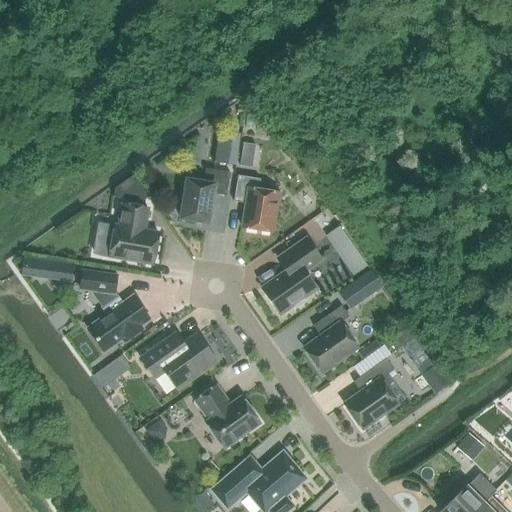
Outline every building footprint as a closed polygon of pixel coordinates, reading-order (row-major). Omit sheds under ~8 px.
[(186,180),(180,220),(183,220),(185,224),(192,225),(195,222),(207,224),(212,195),(226,197),(229,174),(205,170),(203,183),(186,180)] [(114,190),(112,198),(138,205),(148,198),(133,176),(114,190)] [(245,204),(241,228),(271,233),(278,194),(257,190),(259,180),(237,176),(232,202),(245,204)] [(114,226),(109,258),(152,265),(158,234),(144,232),(147,210),(121,205),(117,227),(114,226)] [(366,267),(338,227),(325,236),(353,276),(366,267)] [(286,273),(261,290),(279,315),(292,306),(294,310),(305,302),(302,298),(315,289),(306,277),(310,274),(308,270),(321,261),(305,239),(277,259),(286,273)] [(267,253),(253,259),(257,269),(271,263),(267,253)] [(69,281),(72,265),(24,259),(22,275),(69,281)] [(82,271),(80,291),(91,292),(107,314),(86,329),(103,353),(124,338),(126,341),(139,331),(137,329),(149,321),(132,297),(120,305),(113,296),(116,275),(82,271)] [(370,271),(338,294),(349,310),(381,288),(370,271)] [(326,332),(303,348),(321,374),(357,349),(339,324),(348,318),(340,307),(319,322),(326,332)] [(174,334),(139,359),(154,380),(164,373),(176,390),(215,362),(196,335),(182,345),(174,334)] [(366,388),(343,404),(361,431),(397,405),(385,388),(392,382),(387,375),(393,371),(385,360),(359,378),(366,388)] [(106,390),(118,381),(105,363),(93,372),(106,390)] [(193,402),(207,421),(204,423),(223,450),(259,424),(240,398),(229,406),(215,386),(193,402)] [(236,469),(210,491),(226,509),(246,492),(262,511),(265,511),(267,511),(268,511),(286,511),(292,507),(283,497),(303,480),(282,454),(247,483),(236,469)] [(482,504),(466,488),(462,491),(453,482),(436,500),(444,509),(441,511),(474,511),(489,497),(482,504)] [(504,511),(489,497),(474,511),(504,511)]
